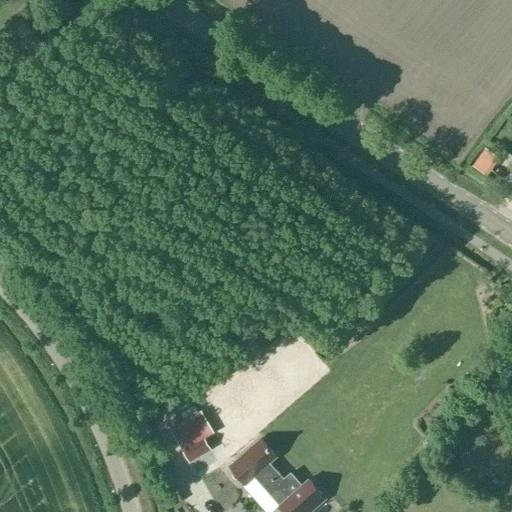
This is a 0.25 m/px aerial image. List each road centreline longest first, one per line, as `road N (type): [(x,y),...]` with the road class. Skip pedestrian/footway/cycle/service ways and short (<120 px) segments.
road 1 (tertiary): [(511,236),(163,0)]
road 2 (unclassified): [(129,511),(77,388),(0,283)]
